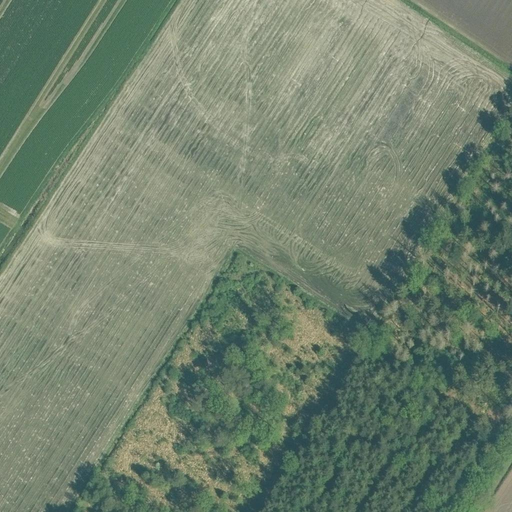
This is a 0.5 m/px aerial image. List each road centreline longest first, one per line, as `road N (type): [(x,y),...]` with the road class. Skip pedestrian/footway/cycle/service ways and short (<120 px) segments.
road 1 (unknown): [(0,284),(186,0)]
road 2 (track): [(443,511),(511,404)]
